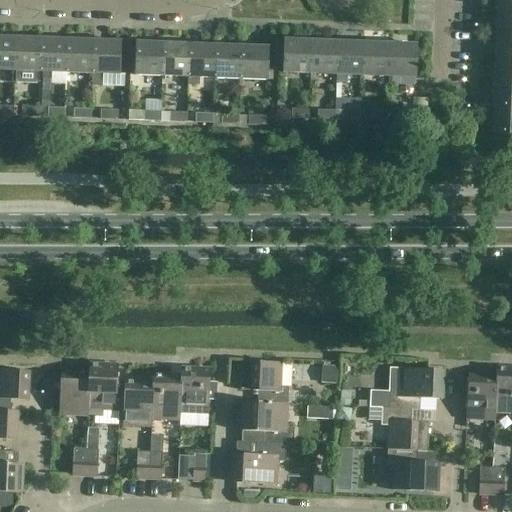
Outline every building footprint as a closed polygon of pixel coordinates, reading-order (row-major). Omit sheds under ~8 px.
[(511,3),(497,3),(496,29),(511,29),(511,3)] [(511,29),(496,29),(495,55),(511,55),(511,29)] [(0,71),(14,72),(15,38),(0,37),(0,71)] [(40,73),(41,39),(15,38),(14,72),(40,73)] [(66,73),(67,40),(41,39),(40,73),(39,108),(50,108),(51,73),(66,73)] [(92,74),(93,41),(67,40),(66,73),(92,74)] [(310,74),(311,41),(284,40),(283,73),(310,74)] [(92,74),(91,86),(102,87),(102,75),(119,75),(120,42),(93,41),(92,74)] [(336,75),(337,42),(311,41),(310,74),(336,75)] [(337,42),(336,75),(362,76),(363,43),(337,42)] [(162,77),(163,43),(136,43),(135,76),(162,77)] [(188,78),(189,44),(163,43),(162,77),(187,78),(188,78)] [(363,43),(362,76),(388,77),(390,44),(363,43)] [(214,79),(215,45),(189,44),(188,78),(187,78),(187,84),(199,85),(199,78),(214,79)] [(388,77),(415,78),(416,45),(390,44),(388,77)] [(215,45),(214,79),(240,80),(242,46),(215,45)] [(242,46),(240,80),(267,81),(268,47),(242,46)] [(511,55),(495,55),(494,81),(511,81),(511,55)] [(511,81),(494,81),(493,107),(511,107),(511,81)] [(0,106),(0,115),(13,116),(13,107),(0,106)] [(21,107),(21,117),(38,118),(38,108),(21,107)] [(511,107),(493,107),(492,134),(511,134),(511,107)] [(47,109),(47,118),(64,118),(64,109),(47,109)] [(73,109),(73,119),(90,120),(91,110),(73,109)] [(292,110),(292,119),(309,120),(309,111),(292,110)] [(317,110),(317,120),(335,121),(335,111),(317,110)] [(100,111),(100,120),(117,121),(118,111),(100,111)] [(143,112),(143,121),(160,122),(160,112),(143,112)] [(343,112),(343,121),(360,122),(361,112),(343,112)] [(369,112),(369,121),(387,122),(387,113),(369,112)] [(169,113),(169,122),(187,123),(187,114),(169,113)] [(195,114),(195,123),(213,124),(213,115),(195,114)] [(396,114),(396,123),(413,123),(414,114),(396,114)] [(221,115),(221,124),(238,125),(239,115),(221,115)] [(248,116),(248,125),(265,126),(266,116),(248,116)] [(257,404),(287,405),(288,388),(280,387),(281,363),(241,361),(240,391),(258,392),(257,403),(257,404)] [(88,364),(88,377),(87,410),(88,410),(116,411),(118,366),(88,364)] [(411,411),(418,412),(419,399),(437,400),(438,370),(391,368),(390,392),(370,391),(369,408),(381,408),(381,409),(411,411)] [(0,411),(10,412),(10,411),(11,398),(28,399),(29,371),(0,369),(0,411)] [(179,414),(180,414),(207,415),(209,375),(180,373),(180,381),(179,414)] [(511,373),(495,373),(495,381),(496,381),(494,413),(495,413),(511,414),(511,373)] [(87,417),(88,410),(87,410),(88,377),(60,376),(58,416),(87,417)] [(496,381),(495,381),(467,379),(465,420),(495,421),(495,413),(494,413),(496,381)] [(152,380),(151,387),(152,387),(151,420),(180,421),(180,414),(179,414),(180,381),(152,380)] [(151,428),(151,420),(152,387),(151,387),(124,386),(122,427),(151,428)] [(339,390),(338,405),(350,405),(351,391),(339,390)] [(286,428),(287,405),(257,404),(257,403),(247,402),(246,432),(263,433),(263,443),(263,444),(285,445),(285,446),(293,446),(294,428),(286,428)] [(417,451),(417,452),(427,452),(428,422),(410,422),(411,411),(381,409),(380,426),(388,427),(387,450),(417,451)] [(0,440),(11,441),(13,411),(10,411),(10,412),(0,411),(0,440)] [(263,444),(263,443),(255,443),(255,455),(236,454),(235,484),(276,486),(277,463),(284,463),(285,446),(285,445),(263,444)] [(72,476),(84,477),(86,450),(73,449),(72,476)] [(1,451),(0,450),(0,492),(16,494),(17,464),(0,463),(1,451)] [(98,450),(86,450),(84,477),(97,477),(98,450)] [(417,451),(387,450),(386,467),(394,468),(392,491),(432,493),(434,463),(416,462),(417,452),(417,451)] [(148,480),(149,452),(137,452),(136,479),(148,480)] [(162,453),(149,452),(148,480),(161,480),(162,453)] [(193,454),(192,482),(204,482),(206,455),(193,454)] [(478,495),(491,496),(492,468),(479,468),(478,495)] [(505,469),(492,468),(491,496),(504,496),(505,469)] [(143,481),(144,501),(169,500),(168,480),(143,481)]
